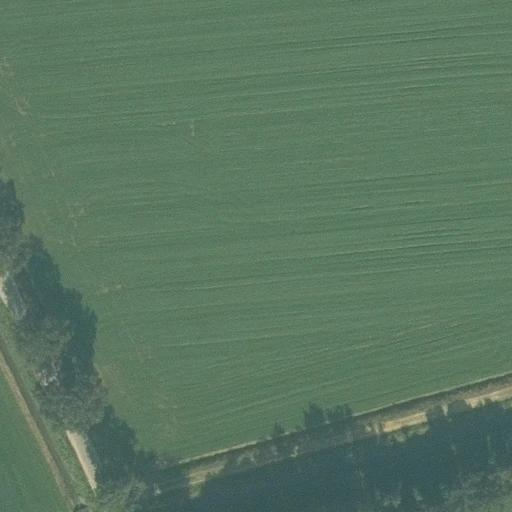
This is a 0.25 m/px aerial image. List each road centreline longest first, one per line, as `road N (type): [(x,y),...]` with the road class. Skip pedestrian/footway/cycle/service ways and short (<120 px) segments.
road 1 (track): [(112,508),(511,394)]
road 2 (unclassified): [(114,511),(0,273)]
